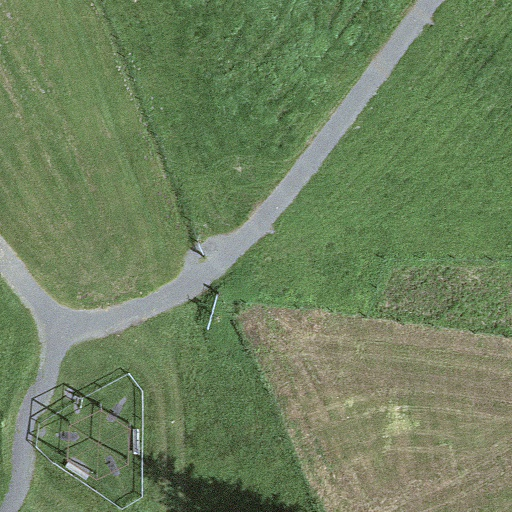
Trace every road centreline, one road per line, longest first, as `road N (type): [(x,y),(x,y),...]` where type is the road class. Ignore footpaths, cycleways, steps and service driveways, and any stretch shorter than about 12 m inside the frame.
road 1 (track): [(422,0),(249,243),(194,285)]
road 2 (track): [(194,285),(123,320),(62,334)]
